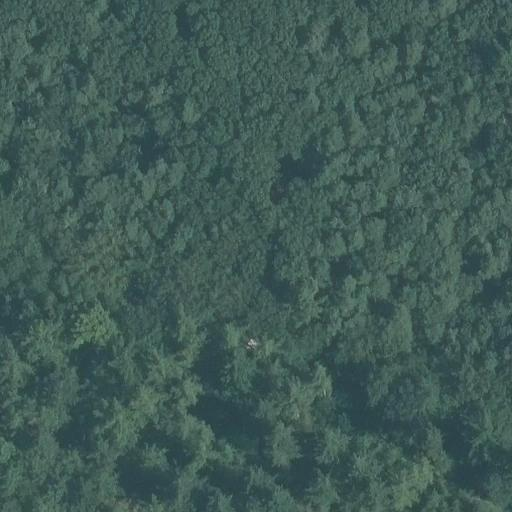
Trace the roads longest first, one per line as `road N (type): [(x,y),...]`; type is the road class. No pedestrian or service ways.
road 1 (track): [(511,432),(0,262)]
road 2 (track): [(387,0),(242,343)]
